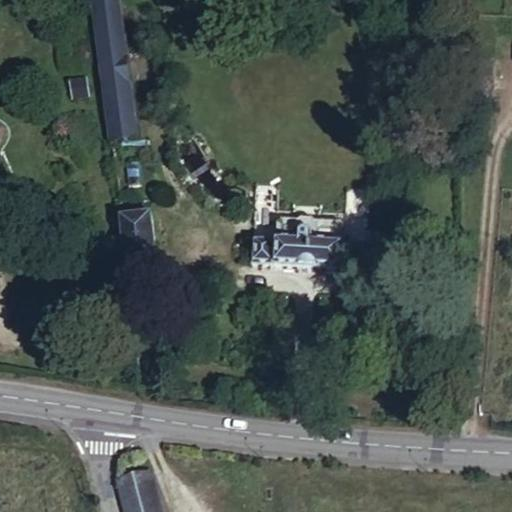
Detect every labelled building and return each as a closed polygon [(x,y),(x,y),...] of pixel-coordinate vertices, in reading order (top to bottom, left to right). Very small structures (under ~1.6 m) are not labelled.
[(111,144),(138,141),(120,3),(93,7),(111,144)] [(496,86),(497,65),(466,64),(465,86),(496,86)] [(494,112),(496,86),(465,86),(463,113),(494,112)] [(156,256),(153,216),(120,219),(123,260),(156,256)] [(280,241),(254,240),(253,265),(274,266),(274,267),(343,271),(367,272),(368,246),(356,245),(357,228),(353,224),(322,222),(319,220),(309,219),(306,221),(285,220),(280,224),(280,241)] [(156,262),(156,256),(123,260),(124,266),(156,262)] [(161,511),(151,474),(118,483),(125,511),(161,511)]
